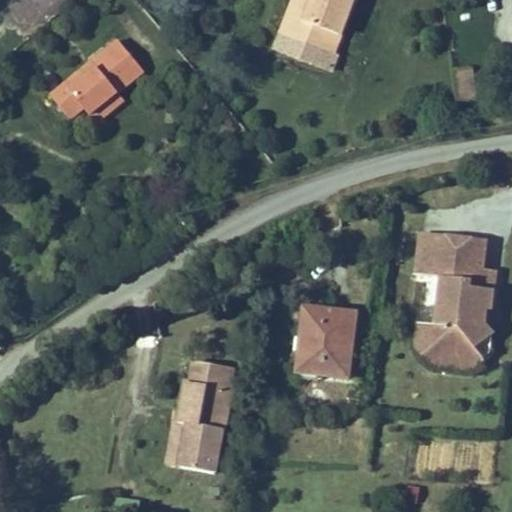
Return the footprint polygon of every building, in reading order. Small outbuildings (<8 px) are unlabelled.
[(295,19),(302,0),(295,0),(282,35),(294,40),(301,21),(295,19)] [(341,36),(354,0),(314,0),(314,1),(311,0),(302,0),(295,19),(301,21),(294,40),(324,51),(331,33),(341,36)] [(333,55),(341,36),(331,33),(324,51),(333,55)] [(145,72),(120,41),(93,63),(98,69),(71,90),(66,85),(52,96),(71,120),(85,109),(91,116),(120,95),(119,94),(145,72)] [(98,69),(93,63),(66,85),(71,90),(98,69)] [(453,70),(458,103),(478,99),(474,67),(453,70)] [(125,101),(120,95),(91,116),(97,123),(125,101)] [(421,248),(446,251),(448,237),(422,234),(421,248)] [(448,360),(480,363),(491,354),(493,334),(486,326),(488,311),(492,311),(497,271),(484,270),(487,241),(448,237),(446,251),(421,248),(417,276),(443,279),(437,325),(432,324),(430,338),(448,360)] [(304,373),(350,378),(357,316),(306,310),(304,329),(309,329),(304,373)] [(430,338),(432,324),(420,323),(417,346),(432,365),(472,370),(480,363),(448,360),(430,338)] [(230,392),(235,370),(197,362),(193,385),(188,384),(183,408),(193,410),(182,468),(215,474),(223,431),(225,432),(233,392),(230,392)] [(180,423),(176,422),(168,465),(182,468),(193,410),(183,408),(180,423)] [(117,511),(119,500),(105,498),(103,511),(117,511)] [(119,500),(117,511),(138,511),(140,502),(119,500)]
